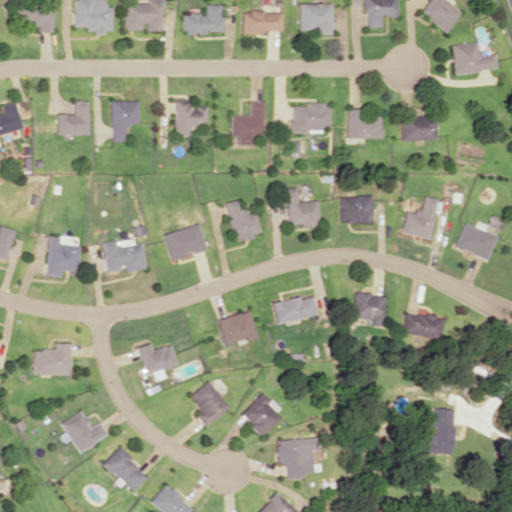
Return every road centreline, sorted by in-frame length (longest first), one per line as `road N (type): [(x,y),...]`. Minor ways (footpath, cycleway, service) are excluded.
road 1 (residential): [(511,316),(357,254),(291,262),(182,302),(92,312),(0,296)]
road 2 (residential): [(0,70),(405,66)]
road 3 (residential): [(92,312),(113,388),(140,425),(165,449),(224,478)]
